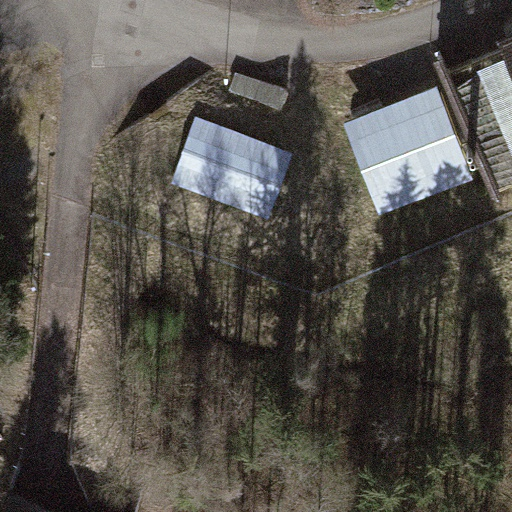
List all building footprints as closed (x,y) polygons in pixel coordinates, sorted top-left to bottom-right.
[(496,186),(511,179),(511,53),(508,43),(446,69),(459,100),(496,186)] [(232,87),(285,103),(289,88),(236,73),(232,87)] [(388,192),(457,166),(435,109),(366,136),(388,192)] [(212,142),(201,173),(259,195),(270,164),(212,142)] [(6,511),(71,511),(52,505),(14,491),(6,511)]
